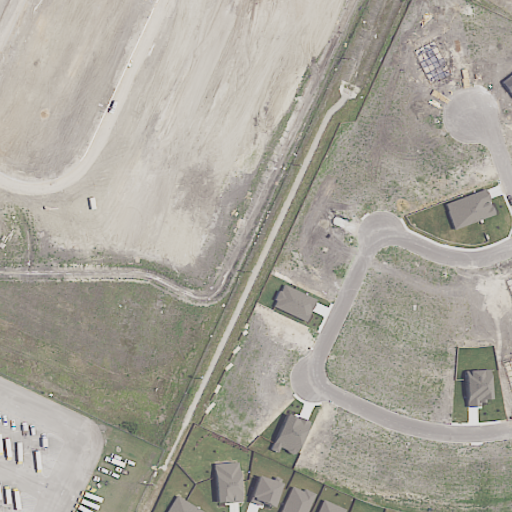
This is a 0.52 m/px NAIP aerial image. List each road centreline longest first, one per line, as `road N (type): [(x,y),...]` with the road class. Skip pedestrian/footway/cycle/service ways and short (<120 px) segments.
road 1 (residential): [(326,382),(334,396),(423,433),(511,437)]
road 2 (residential): [(396,241),(381,251),(326,382)]
road 3 (residential): [(511,258),(470,262),(396,241)]
